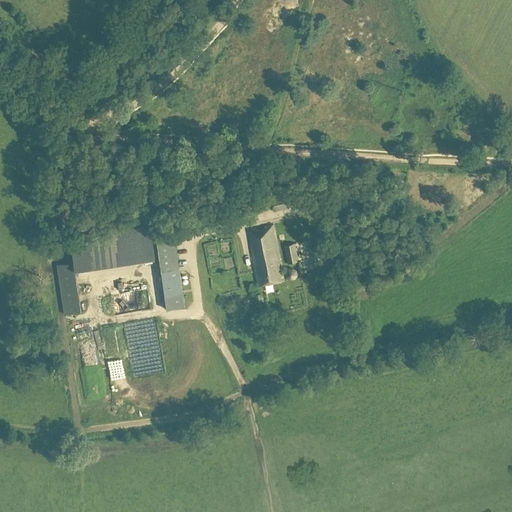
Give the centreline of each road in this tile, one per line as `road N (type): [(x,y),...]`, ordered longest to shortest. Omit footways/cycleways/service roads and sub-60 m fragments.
road 1 (track): [(87,126),(114,136),(511,167)]
road 2 (track): [(80,428),(183,416),(345,356)]
road 3 (track): [(87,126),(182,215),(199,311)]
road 4 (track): [(271,505),(245,392),(199,311)]
road 5 (track): [(241,0),(156,87),(87,126)]
